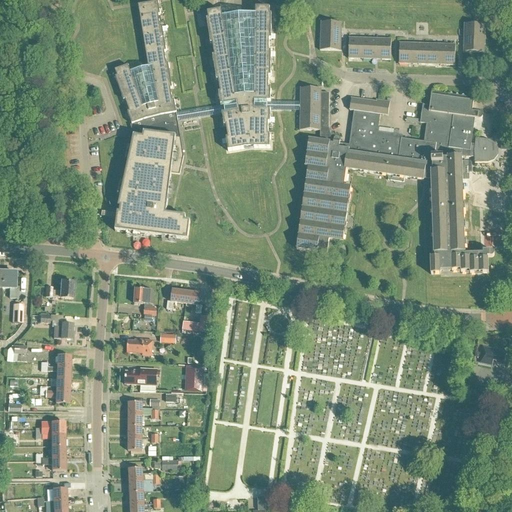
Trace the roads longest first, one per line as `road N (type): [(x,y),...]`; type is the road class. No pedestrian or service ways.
road 1 (residential): [(511,318),(421,314),(104,257)]
road 2 (residential): [(95,256),(77,85),(54,0)]
road 3 (residential): [(98,511),(104,257)]
